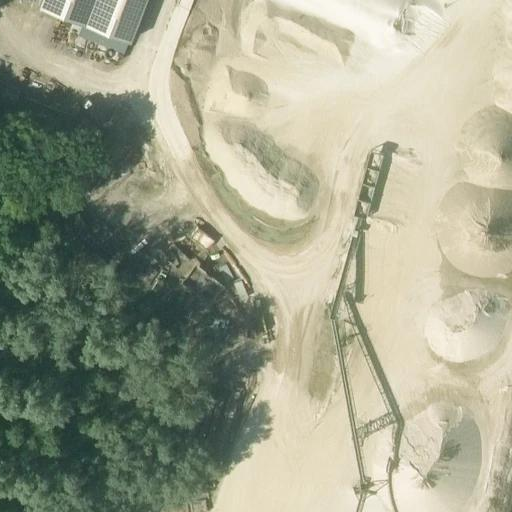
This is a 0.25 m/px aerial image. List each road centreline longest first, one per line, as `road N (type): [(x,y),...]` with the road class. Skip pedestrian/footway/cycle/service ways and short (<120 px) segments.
road 1 (unknown): [(311,511),(322,498),(350,373),(451,112),(474,12)]
road 2 (unknown): [(474,12),(397,109),(336,223),(275,275)]
road 3 (unknown): [(188,0),(176,75),(187,144),(214,200),(275,275)]
road 4 (unknown): [(275,275),(295,321),(266,481),(280,511)]
